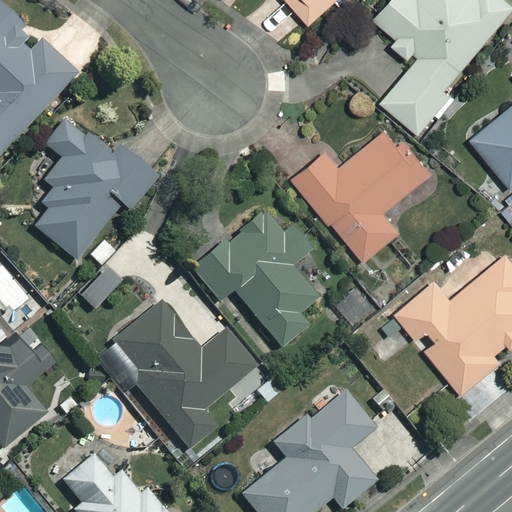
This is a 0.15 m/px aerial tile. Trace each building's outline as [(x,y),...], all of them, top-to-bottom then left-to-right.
[(288,0),(313,27),(341,0),(288,0)] [(398,0),(379,23),(401,41),(396,47),(417,65),(384,104),(421,136),(452,99),(445,93),(511,13),(511,7),(503,0),(398,0)] [(24,24),(0,1),(0,159),(79,77),(45,45),(27,50),(24,24)] [(511,110),(475,142),(511,186),(511,110)] [(115,155),(73,118),(47,146),(65,161),(46,182),(56,190),(43,205),(51,211),(36,228),(79,266),(158,177),(123,146),(115,155)] [(434,173),(393,127),(345,170),(330,153),(297,183),(368,262),(401,232),(386,216),(434,173)] [(304,257),(268,215),(198,273),(223,303),(236,292),(282,347),(309,324),(302,315),(321,299),(294,266),(304,257)] [(511,260),(510,257),(455,302),(439,283),(400,315),(421,342),(433,332),(441,342),(429,352),(464,394),(511,355),(511,336),(510,334),(511,333),(511,260)] [(383,314),(362,288),(339,306),(361,333),(383,314)] [(203,352),(164,304),(114,344),(139,374),(133,379),(191,450),(224,424),(209,406),(257,368),(228,332),(203,352)] [(0,441),(5,448),(47,415),(27,390),(56,366),(30,334),(7,352),(0,350),(0,441)] [(378,431),(348,394),(314,423),(310,417),(277,444),(290,460),(245,496),(258,511),(319,511),(335,499),(345,511),(379,482),(354,451),(378,431)] [(164,511),(112,446),(66,482),(85,505),(77,511),(164,511)]
